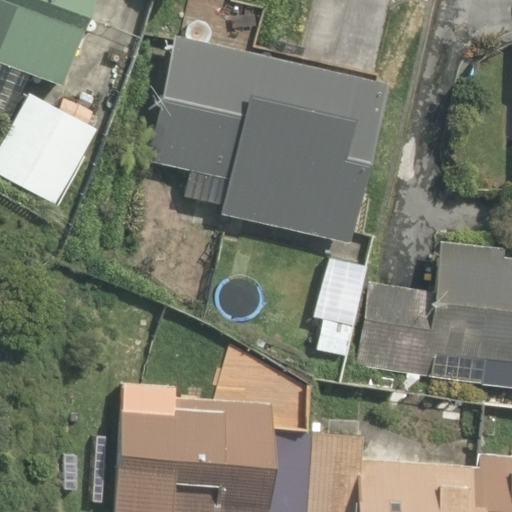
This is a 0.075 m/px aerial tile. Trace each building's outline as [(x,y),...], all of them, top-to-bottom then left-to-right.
[(106,5),(94,0),(0,0),(0,66),(66,95),(106,5)] [(257,17),(191,0),(153,0),(144,38),(178,47),(146,175),(234,197),(228,218),(359,252),(400,92),(248,53),(257,17)] [(102,132),(26,92),(0,141),(0,180),(61,212),(102,132)] [(511,263),(435,258),(426,369),(485,374),(484,392),(511,393),(511,263)] [(288,511),(293,428),(183,423),(185,379),(127,376),(121,511),(288,511)] [(476,474),(307,455),(300,511),(511,511),(511,458),(478,455),(476,474)]
